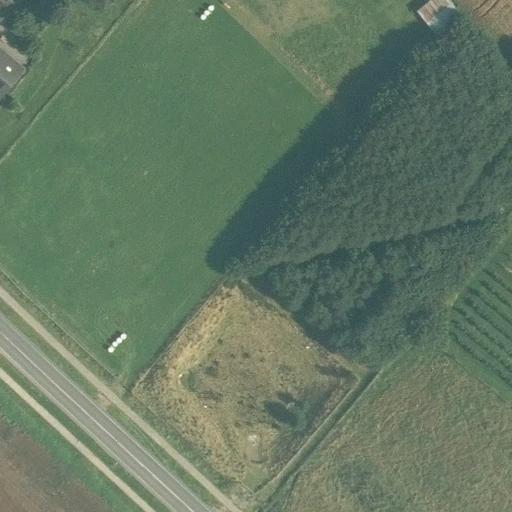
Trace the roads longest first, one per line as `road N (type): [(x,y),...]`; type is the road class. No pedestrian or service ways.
road 1 (secondary): [(193,511),(0,336)]
road 2 (track): [(511,400),(455,354),(445,319),(452,296),(511,228)]
